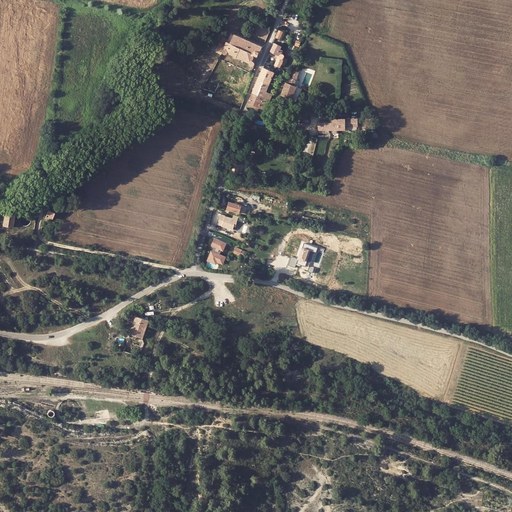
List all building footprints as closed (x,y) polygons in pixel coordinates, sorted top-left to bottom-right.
[(249,63),(253,65),(254,64),(254,63),(255,62),(254,61),(254,60),(253,60),(254,55),(257,56),(262,46),(235,33),(230,42),(227,41),(228,39),(223,37),(216,51),(226,55),(228,51),(250,62),(249,63)] [(278,55),(284,57),(285,54),(282,52),(283,50),(280,48),(281,45),(275,42),(271,51),(278,55)] [(284,57),(278,55),(277,58),(275,65),(280,66),(281,63),(285,65),(286,61),(288,58),(284,57)] [(264,81),(269,83),(274,71),(264,66),(252,92),(258,94),(264,81)] [(296,78),(297,77),(293,75),(292,77),(291,76),(289,82),(287,81),(281,94),(292,98),(297,85),(299,79),(296,78)] [(265,90),(269,83),(264,81),(258,94),(263,96),(259,107),(265,109),(272,93),(265,90)] [(296,101),(302,87),(297,85),(292,98),(291,99),(296,101)] [(248,102),(253,104),(258,94),(252,92),(248,102)] [(263,96),(258,94),(253,104),(259,107),(263,96)] [(357,118),(331,118),(331,121),(319,122),(319,126),(322,126),(322,129),(345,129),(345,125),(348,125),(348,122),(357,122),(357,118)] [(232,170),(238,172),(238,170),(241,170),(244,160),(241,159),(240,161),(235,160),(232,170)] [(229,201),(227,207),(239,211),(241,205),(229,201)] [(55,211),(48,209),(45,219),(48,221),(50,217),(52,218),(55,211)] [(5,210),(3,224),(13,226),(15,211),(5,210)] [(234,225),(235,225),(238,215),(234,214),(233,217),(225,215),(222,225),(233,228),(234,225)] [(215,237),(212,244),(215,245),(217,246),(215,252),(213,251),(212,250),(208,258),(217,262),(219,263),(223,255),(220,254),(222,248),(223,249),(226,242),(215,237)] [(292,256),(289,265),(296,267),(298,263),(306,266),(312,250),(317,252),(314,262),(320,264),(326,249),(320,247),(319,248),(305,243),(299,259),(292,256)] [(234,251),(245,256),(247,251),(236,246),(234,251)] [(136,315),(130,333),(143,337),(149,319),(136,315)]
